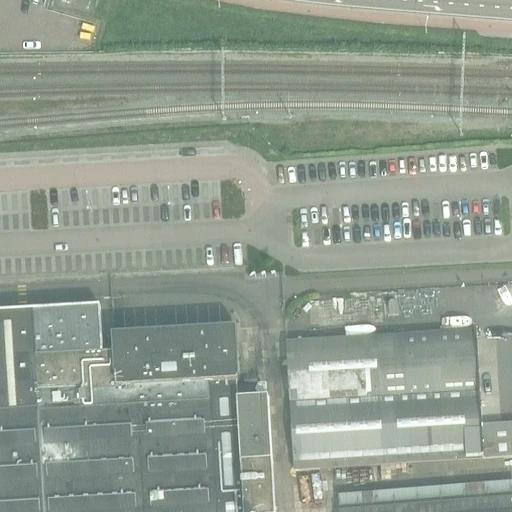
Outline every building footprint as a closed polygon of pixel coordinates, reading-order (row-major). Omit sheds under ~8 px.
[(365,301),(365,311),(376,311),(375,290),(337,291),(337,313),(347,313),(347,301),(365,301)] [(397,302),(388,302),(388,315),(397,314),(397,302)] [(0,511),(274,511),(272,473),(268,402),(238,403),(237,383),(238,383),(235,342),(177,345),(177,340),(157,341),(157,338),(112,341),(112,354),(102,355),(101,339),(99,307),(33,311),(0,312),(0,511)] [(294,472),(511,459),(511,425),(482,427),(476,332),(287,343),(294,472)] [(511,511),(511,498),(345,511),(511,511)]
